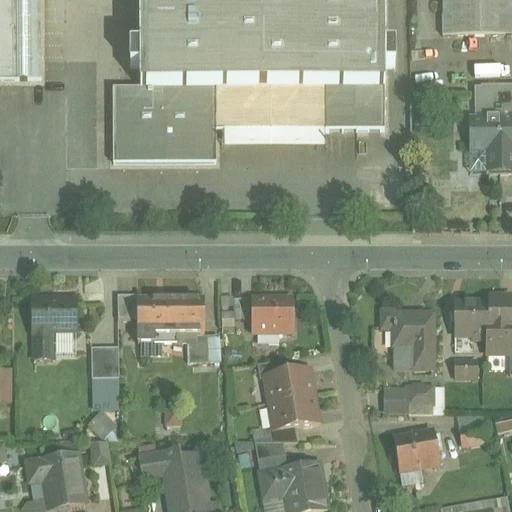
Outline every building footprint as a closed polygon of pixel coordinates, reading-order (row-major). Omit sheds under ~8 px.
[(217,136),(385,135),(384,0),(0,0),(0,85),(45,85),(44,0),(136,0),(137,90),(112,90),(112,168),(218,167),(217,136)] [(454,0),(455,39),(505,39),(504,0),(454,0)] [(511,88),(481,89),(482,121),(469,121),(470,155),(490,155),(491,177),(511,176),(511,88)] [(140,299),(117,298),(118,324),(133,325),(133,319),(139,319),(139,303),(140,303),(140,299)] [(252,325),(251,299),(222,300),(223,326),(252,325)] [(490,306),(455,306),(455,340),(473,340),(473,343),(488,343),(488,357),(510,357),(510,345),(510,299),(490,299),(490,306)] [(76,303),(33,303),(33,337),(35,337),(53,337),(77,337),(76,303)] [(140,303),(139,303),(139,319),(139,347),(178,347),(178,332),(205,331),(205,303),(140,303)] [(293,303),(253,303),(253,337),(293,337),(293,303)] [(433,318),(396,318),(396,314),(383,315),(383,332),(394,332),(394,373),(433,372),(433,318)] [(53,337),(35,337),(35,361),(53,361),(53,337)] [(219,339),(190,341),(191,365),(220,364),(219,339)] [(119,352),(92,352),(92,382),(119,382),(119,352)] [(283,364),(258,368),(260,382),(265,381),(265,380),(285,377),(283,364)] [(477,364),(455,364),(455,382),(477,382),(477,364)] [(13,372),(0,371),(0,404),(13,404),(13,372)] [(285,377),(265,380),(265,381),(274,432),(275,433),(295,430),(319,426),(309,372),(285,377)] [(119,382),(92,382),(93,414),(120,414),(119,382)] [(386,419),(409,419),(409,391),(386,391),(386,419)] [(432,391),(409,391),(409,419),(433,419),(432,391)] [(182,414),(166,414),(166,430),(182,430),(182,414)] [(101,416),(89,429),(102,441),(114,428),(101,416)] [(511,422),(496,426),(498,437),(511,434),(511,422)] [(295,430),(275,433),(274,432),(269,433),(272,446),(283,446),(298,446),(295,430)] [(483,430),(459,434),(462,450),(486,446),(483,430)] [(434,435),(394,442),(400,475),(440,468),(434,435)] [(93,446),(94,467),(111,466),(110,445),(93,446)] [(272,446),(255,446),(258,463),(285,458),(283,446),(272,446)] [(199,458),(182,461),(164,458),(140,462),(144,483),(165,479),(170,511),(194,511),(208,510),(207,507),(199,458)] [(285,458),(258,463),(260,478),(281,475),(281,473),(288,471),(285,458)] [(78,459),(28,467),(31,486),(45,484),(50,511),(54,511),(70,510),(86,507),(78,459)] [(288,471),(281,473),(281,475),(260,478),(265,502),(266,502),(265,499),(285,495),(287,511),(327,511),(323,484),(319,485),(318,475),(321,475),(319,466),(288,471)] [(509,511),(507,501),(442,511),(509,511)]
